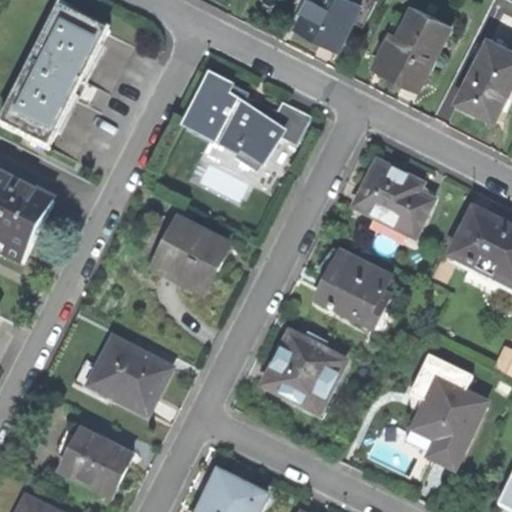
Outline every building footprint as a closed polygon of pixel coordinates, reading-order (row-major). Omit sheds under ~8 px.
[(363,30),(378,0),(306,0),(304,4),(310,7),(300,27),(321,37),(340,47),(352,25),(363,30)] [(420,88),(453,24),(416,5),(399,37),(394,34),(377,66),(400,78),(420,88)] [(2,127),(49,151),(50,149),(49,149),(77,96),(109,34),(110,34),(111,32),(63,9),(2,127)] [(511,88),(511,48),(490,38),(458,100),(476,109),(496,120),(511,88)] [(264,164),(282,137),(284,134),(228,96),(232,88),(212,78),(187,126),(239,154),(242,150),(264,164)] [(297,147),(312,117),(282,103),(278,112),(253,99),(232,88),(228,96),(284,134),(282,137),(297,147)] [(405,176),(380,163),(357,208),(417,239),(435,202),(420,194),(424,185),(405,176)] [(55,203),(0,174),(0,247),(6,251),(5,254),(25,264),(55,203)] [(191,224),(196,216),(177,206),(172,214),(191,224)] [(511,229),(476,212),(453,257),(511,286),(511,229)] [(215,259),(222,246),(159,215),(136,257),(202,292),(214,270),(211,268),(215,259)] [(375,330),(391,299),(385,295),(393,279),(341,253),(340,254),(333,250),(328,257),(323,265),(332,269),(316,301),(375,330)] [(326,345),(312,337),(308,345),(291,336),(280,358),(264,388),(318,417),(345,365),(322,353),(326,345)] [(162,390),(172,370),(113,340),(100,366),(87,359),(74,385),(101,399),(103,394),(148,417),(162,390)] [(511,349),(502,368),(511,372),(511,349)] [(455,471),(486,405),(438,382),(415,431),(429,438),(438,442),(430,458),(455,471)] [(123,474),(132,457),(83,432),(80,436),(69,431),(57,454),(69,460),(62,473),(111,498),(123,474)] [(262,511),(268,499),(220,475),(212,491),(201,511),(262,511)] [(511,480),(500,505),(511,510),(511,480)] [(53,511),(27,499),(20,511),(53,511)]
